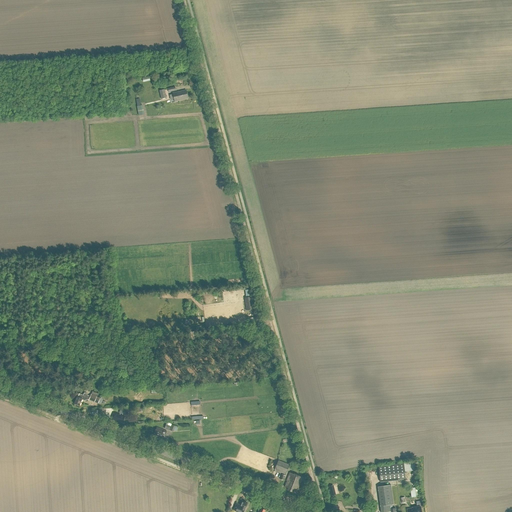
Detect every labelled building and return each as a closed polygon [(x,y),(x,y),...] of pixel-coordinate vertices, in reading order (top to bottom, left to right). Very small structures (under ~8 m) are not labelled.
[(172,93),(174,102),(187,98),(185,90),(172,93)] [(245,298),(247,310),(254,309),(252,297),(245,298)] [(77,397),(74,404),(78,406),(81,399),(84,400),(89,399),(91,395),(89,396),(87,395),(86,395),(87,394),(85,393),(84,394),(83,393),(83,395),(79,393),(77,392),(75,396),(77,397)] [(115,413),(114,412),(111,419),(120,423),(120,421),(122,422),(124,417),(118,414),(115,413)] [(167,431),(157,427),(154,435),(164,439),(167,431)] [(279,460),(278,460),(274,470),(285,474),(289,465),(280,461),(281,459),(279,458),(279,460)] [(403,463),(378,466),(380,482),(405,479),(403,463)] [(287,490),(296,493),(297,489),(298,489),(302,478),(290,473),(287,481),(285,487),(288,488),(287,490)] [(396,511),(396,509),(393,509),(390,485),(378,487),(381,511),(396,511)] [(236,503),(233,510),(237,511),(243,511),(247,503),(242,501),(240,505),(236,503)]
